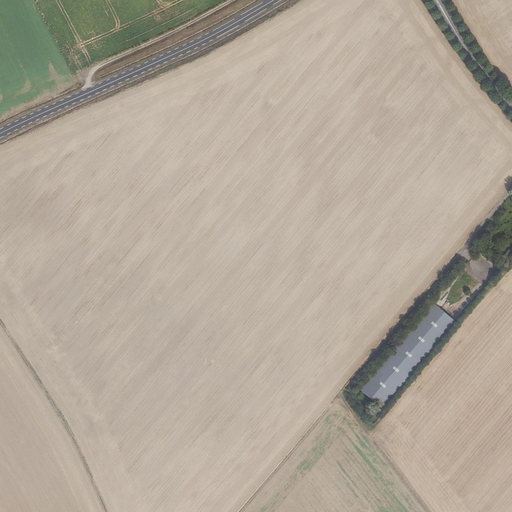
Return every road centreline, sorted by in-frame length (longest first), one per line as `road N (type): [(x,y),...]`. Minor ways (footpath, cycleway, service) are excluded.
road 1 (track): [(237,511),(511,189)]
road 2 (primary): [(0,133),(274,0)]
road 3 (track): [(0,315),(78,443),(106,511)]
road 4 (track): [(340,393),(430,511)]
road 5 (primary): [(511,107),(443,8)]
